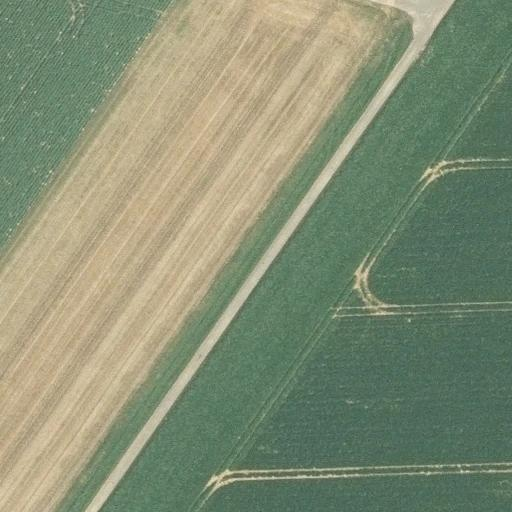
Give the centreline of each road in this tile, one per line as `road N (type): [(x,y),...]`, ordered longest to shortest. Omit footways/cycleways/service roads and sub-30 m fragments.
road 1 (track): [(443,8),(89,511)]
road 2 (track): [(128,455),(0,438)]
